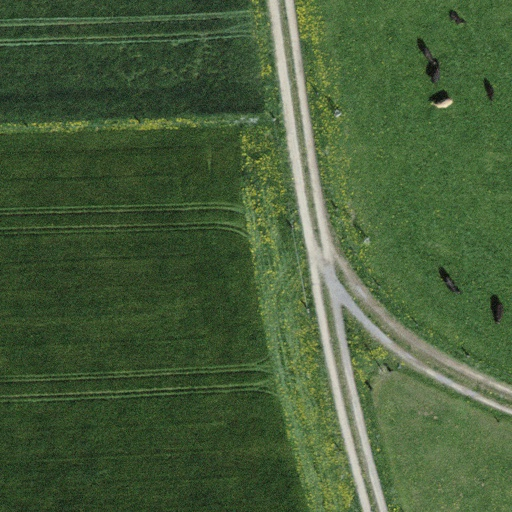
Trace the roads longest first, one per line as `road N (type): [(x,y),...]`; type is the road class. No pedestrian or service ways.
road 1 (track): [(368,511),(271,0)]
road 2 (track): [(511,404),(399,345),(316,249)]
